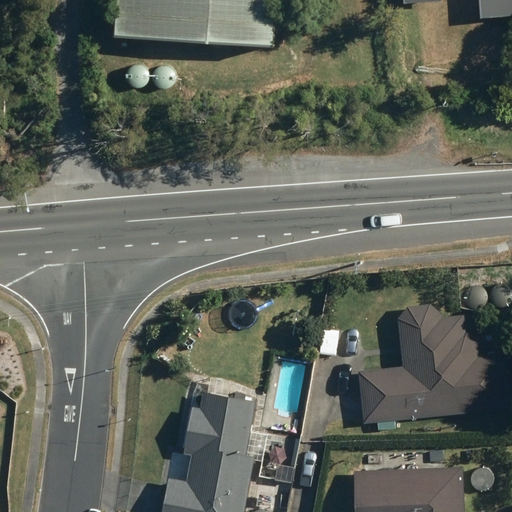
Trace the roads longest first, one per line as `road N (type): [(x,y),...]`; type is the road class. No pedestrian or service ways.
road 1 (primary): [(511,193),(84,225)]
road 2 (residential): [(65,511),(87,344),(84,225)]
road 3 (unknown): [(84,225),(72,0)]
